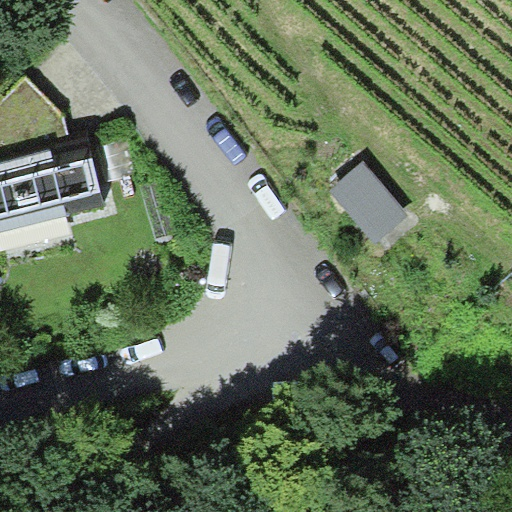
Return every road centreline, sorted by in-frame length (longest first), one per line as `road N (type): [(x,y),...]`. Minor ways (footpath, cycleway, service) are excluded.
road 1 (residential): [(0,396),(203,350),(265,277),(236,189),(66,0)]
road 2 (track): [(265,277),(245,366),(170,441),(45,498),(31,511)]
